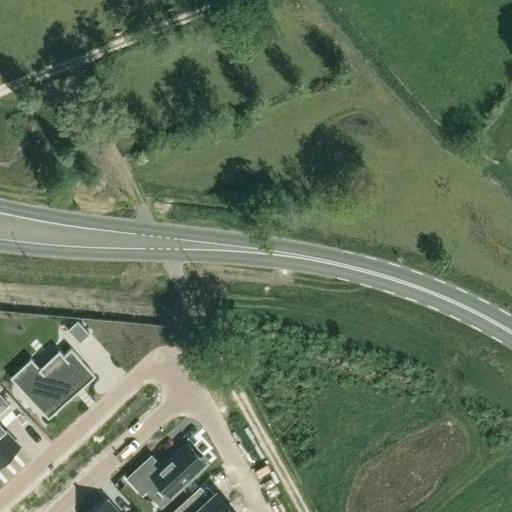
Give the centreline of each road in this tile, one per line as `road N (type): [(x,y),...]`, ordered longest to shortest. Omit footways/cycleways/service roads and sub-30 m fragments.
road 1 (track): [(302,511),(68,65)]
road 2 (primary): [(358,269),(287,249),(0,207)]
road 3 (primary): [(0,246),(358,269)]
road 4 (residential): [(189,391),(158,356),(0,503)]
road 5 (track): [(236,0),(0,91)]
road 6 (residential): [(55,511),(189,391)]
road 7 (primary): [(511,333),(422,289),(358,269)]
road 8 (residential): [(258,511),(189,391)]
